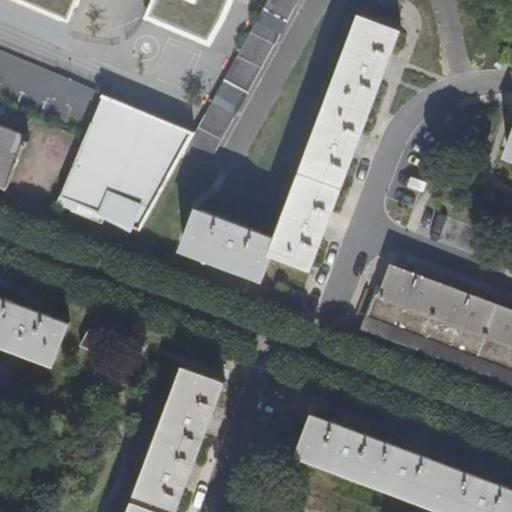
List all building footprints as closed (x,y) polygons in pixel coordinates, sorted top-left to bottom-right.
[(155,0),(149,16),(213,43),(231,0),(0,0),(0,5),(57,31),(63,20),(69,22),(78,0),(155,0)] [(196,135),(186,152),(210,164),(299,0),(269,0),(201,126),(196,135)] [(183,247),(251,273),(262,277),(272,251),(311,266),(401,28),(361,12),(273,235),(198,206),(183,247)] [(196,135),(105,96),(65,193),(143,224),(186,152),(196,135)] [(0,183),(4,185),(4,187),(7,187),(27,131),(25,131),(25,132),(0,122),(0,183)] [(511,308),(392,263),(384,285),(378,283),(367,316),(511,369),(511,308)] [(67,322),(0,296),(0,342),(52,362),(67,322)] [(78,345),(80,345),(89,329),(87,328),(78,345)] [(89,329),(80,345),(99,353),(106,335),(89,329)] [(175,511),(224,379),(184,365),(130,511),(175,511)] [(455,511),(511,511),(511,487),(314,413),(298,453),(455,511)]
